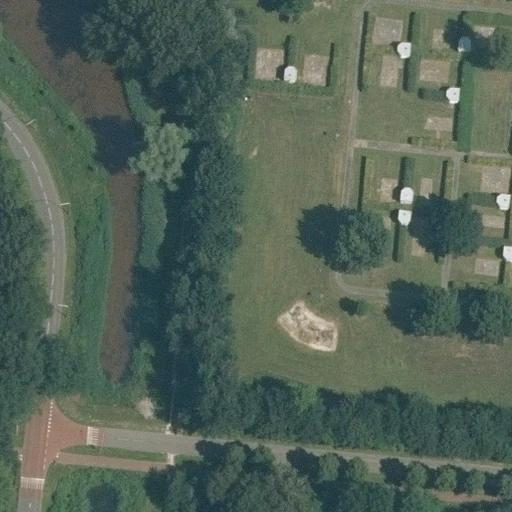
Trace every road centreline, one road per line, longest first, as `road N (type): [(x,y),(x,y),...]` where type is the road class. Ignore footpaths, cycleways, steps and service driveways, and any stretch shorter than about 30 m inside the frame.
road 1 (unclassified): [(38,431),(511,475)]
road 2 (tertiary): [(38,431),(53,216),(26,150),(0,121)]
